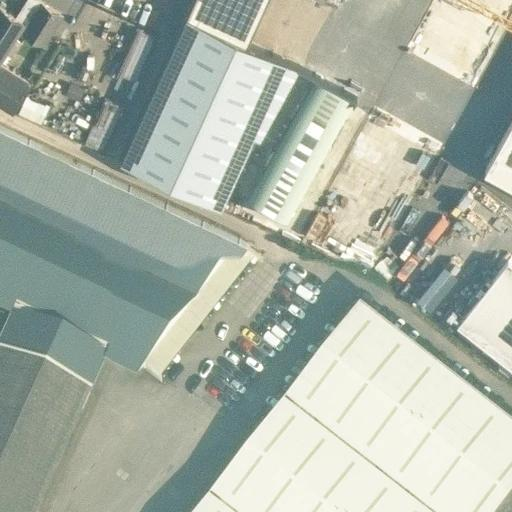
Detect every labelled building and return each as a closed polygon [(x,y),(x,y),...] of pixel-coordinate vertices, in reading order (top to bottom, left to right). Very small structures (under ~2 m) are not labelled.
[(44,44),(62,16),(42,3),(37,0),(27,0),(16,18),(22,22),(28,25),(24,31),(44,44)] [(300,62),(246,38),(263,0),(193,0),(122,157),(222,203),(255,131),(261,133),(300,62)] [(0,56),(22,22),(16,18),(0,7),(0,56)] [(348,24),(264,137),(299,164),(383,51),(348,24)] [(32,79),(0,59),(0,103),(12,111),(32,79)] [(69,76),(64,88),(77,95),(83,82),(69,76)] [(511,119),(485,168),(511,182),(511,119)] [(0,511),(33,511),(100,365),(106,353),(145,371),(247,242),(0,125),(0,303),(13,309),(9,319),(0,338),(0,511)] [(511,364),(511,260),(508,258),(458,322),(511,364)] [(511,505),(511,433),(393,340),(360,314),(204,511),(511,511),(509,510),(511,505)] [(139,380),(151,390),(158,381),(146,371),(139,380)]
